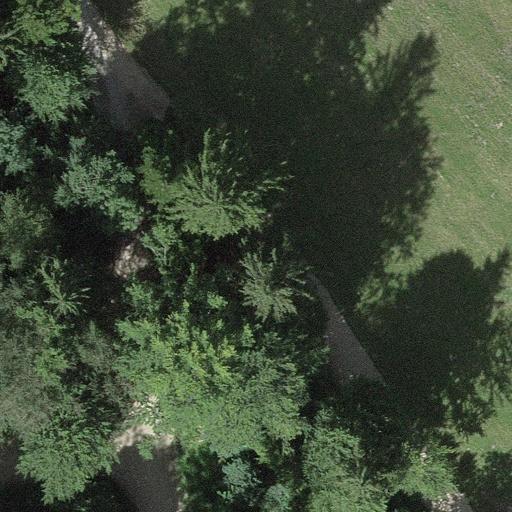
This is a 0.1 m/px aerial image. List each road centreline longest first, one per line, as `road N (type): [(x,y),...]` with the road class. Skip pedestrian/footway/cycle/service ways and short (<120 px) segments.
road 1 (track): [(461,511),(94,27)]
road 2 (track): [(143,511),(119,423),(120,195),(94,27)]
road 3 (track): [(0,459),(72,446),(119,423)]
